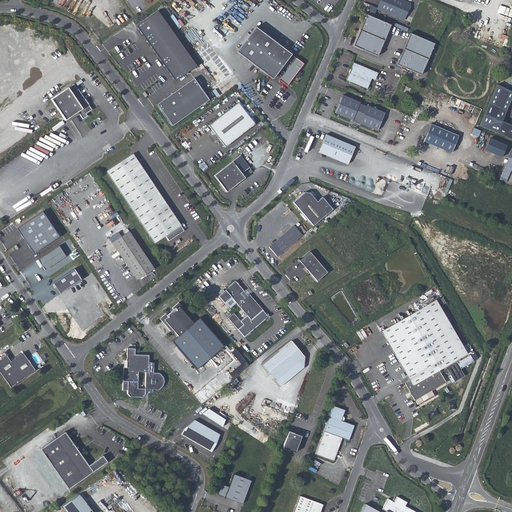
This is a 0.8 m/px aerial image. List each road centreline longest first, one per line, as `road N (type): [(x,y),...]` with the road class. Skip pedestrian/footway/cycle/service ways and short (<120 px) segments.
road 1 (unclassified): [(230,228),(75,30),(0,7)]
road 2 (unclassified): [(381,429),(339,358),(230,228)]
road 3 (unclassified): [(230,228),(275,183),(337,33)]
road 4 (unclassified): [(190,511),(194,469),(108,411),(70,360)]
road 5 (unclassified): [(70,360),(230,228)]
road 6 (tertiary): [(468,480),(511,364)]
road 7 (unclassified): [(70,360),(0,260)]
